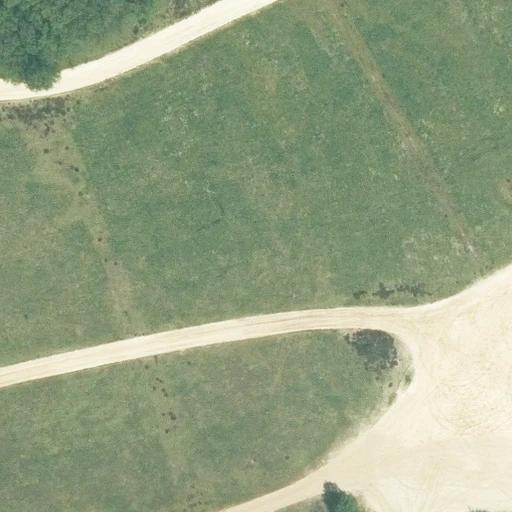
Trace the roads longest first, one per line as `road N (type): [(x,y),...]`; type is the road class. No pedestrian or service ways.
road 1 (track): [(511,356),(402,320),(355,316),(228,328),(0,377)]
road 2 (track): [(251,511),(430,453),(487,348),(511,324)]
road 3 (track): [(0,90),(81,75),(245,0)]
